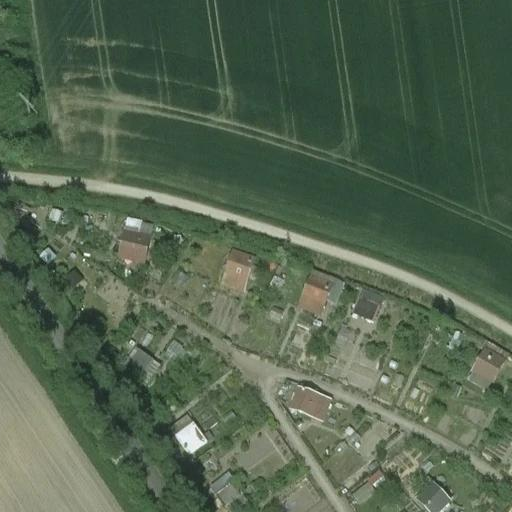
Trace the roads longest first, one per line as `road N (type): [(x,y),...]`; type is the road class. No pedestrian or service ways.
road 1 (track): [(511,327),(279,232),(115,192),(0,183)]
road 2 (unclassified): [(0,254),(174,511)]
